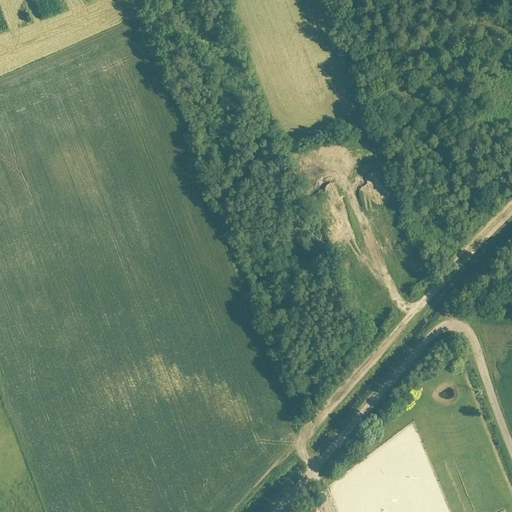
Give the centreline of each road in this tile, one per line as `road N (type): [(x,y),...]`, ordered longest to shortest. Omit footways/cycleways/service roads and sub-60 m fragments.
road 1 (track): [(313,465),(435,332),(450,326),(469,336),(511,446)]
road 2 (track): [(313,465),(301,449),(303,435),(493,224)]
road 3 (track): [(493,224),(461,128),(472,33)]
road 4 (track): [(341,0),(356,38),(374,51),(472,33)]
